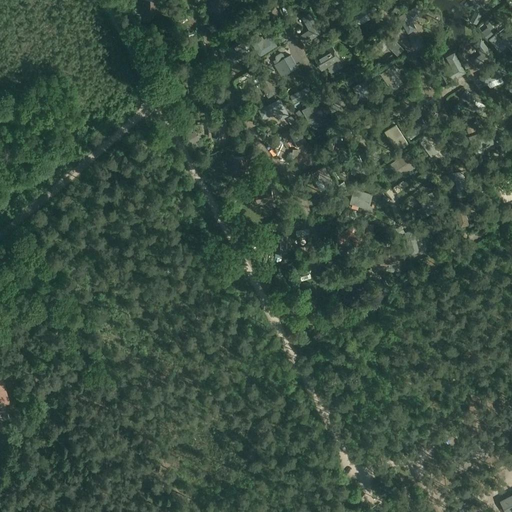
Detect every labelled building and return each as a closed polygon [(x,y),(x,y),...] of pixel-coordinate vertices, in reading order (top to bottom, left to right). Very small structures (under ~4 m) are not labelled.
[(145,15),(161,15),(161,10),(158,10),(157,0),(141,0),(141,4),(144,4),(145,15)] [(223,12),(226,0),(212,0),(212,5),(208,4),(207,10),(211,11),(211,9),(223,12)] [(376,8),(372,1),(353,12),(357,19),(376,8)] [(342,5),(335,9),(338,14),(345,10),(342,5)] [(410,19),(423,12),(419,5),(399,16),(408,32),(415,28),(410,19)] [(305,42),(321,33),(309,14),(302,18),(310,30),(301,35),(305,42)] [(484,33),(488,39),(493,34),(489,29),(484,33)] [(499,51),(511,41),(511,32),(501,40),(496,34),(490,39),(499,51)] [(397,55),(403,49),(388,33),(382,39),(397,55)] [(260,55),(276,45),(272,38),(263,44),(256,34),(249,38),(260,55)] [(164,54),(181,53),(180,48),(177,48),(176,38),(164,38),(164,36),(160,36),(160,43),(163,42),(164,54)] [(242,39),(224,50),(232,62),(250,51),(242,39)] [(479,66),(493,56),(481,39),(475,44),(482,54),(474,60),(479,66)] [(317,46),(320,52),(327,48),(324,42),(317,46)] [(339,59),(333,48),(315,58),(322,69),(339,59)] [(276,55),(276,58),(285,75),(297,67),(290,55),(286,57),(284,53),(281,53),(276,55)] [(454,68),(449,71),(443,74),(447,81),(465,72),(454,53),(447,57),(448,57),(454,68)] [(391,76),(397,71),(393,65),(381,74),(392,91),(398,86),(391,76)] [(483,84),(506,73),(503,66),(480,76),(483,84)] [(268,96),(276,92),(265,72),(257,77),(268,96)] [(196,95),(208,93),(206,78),(194,80),(194,77),(190,78),(191,84),(194,84),(196,95)] [(362,103),(375,95),(365,80),(353,87),(362,103)] [(293,102),(311,93),(308,87),(290,95),(293,102)] [(332,111),(345,104),(336,88),(323,95),(332,111)] [(461,96),(470,104),(468,106),(474,111),(476,109),(479,112),(485,106),(466,90),(461,96)] [(199,104),(206,102),(203,96),(197,99),(199,104)] [(281,118),(288,115),(280,99),(260,109),(263,116),(277,109),(281,118)] [(311,126),(324,119),(315,103),(302,110),(311,126)] [(213,131),(213,136),(230,135),(229,129),(226,130),(225,120),(213,121),(212,118),(209,119),(210,131),(213,131)] [(411,138),(427,127),(423,120),(406,132),(411,138)] [(394,144),(399,150),(402,148),(408,144),(395,125),(389,128),(398,141),(394,144)] [(475,149),(494,143),(489,130),(470,137),(475,149)] [(192,143),(199,139),(195,132),(188,136),(192,143)] [(429,136),(426,138),(425,136),(419,140),(431,156),(437,152),(429,141),(431,139),(429,136)] [(418,163),(410,151),(394,162),(403,174),(418,163)] [(352,157),(350,158),(352,162),(354,161),(359,171),(361,175),(367,172),(365,168),(358,153),(352,157)] [(234,173),(250,172),(250,166),(246,167),(246,157),(233,158),(233,155),(229,155),(230,162),(233,161),(234,173)] [(319,170),(326,185),(327,186),(334,183),(333,182),(326,167),(319,170)] [(458,197),(466,196),(463,171),(455,173),(455,172),(450,173),(448,175),(449,181),(456,180),(458,197)] [(343,179),(337,182),(340,188),(346,185),(343,179)] [(505,203),(511,200),(511,186),(501,190),(505,203)] [(273,199),(271,187),(255,191),(258,203),(270,201),(270,204),(277,202),(276,199),(273,199)] [(350,203),(353,203),(359,205),(368,208),(372,194),(355,189),(350,203)] [(427,215),(440,209),(433,192),(419,198),(427,215)] [(322,213),(344,202),(340,195),(318,206),(322,213)] [(465,212),(475,210),(472,202),(455,207),(461,226),(468,224),(465,212)] [(433,231),(448,224),(443,213),(428,220),(433,231)] [(353,218),(350,214),(344,218),(348,222),(353,218)] [(275,223),(278,229),(287,225),(285,219),(275,223)] [(357,245),(363,240),(354,225),(337,236),(341,243),(351,236),(357,245)] [(416,230),(413,230),(405,233),(411,254),(419,252),(415,237),(418,236),(416,230)] [(274,252),(291,251),(291,246),(287,246),(287,236),(275,236),(275,234),(271,234),(271,242),(274,242),(274,252)] [(300,254),(308,252),(306,246),(298,248),(300,254)] [(383,262),(381,262),(380,266),(387,267),(387,263),(399,265),(401,248),(395,248),(395,251),(385,250),(383,262)] [(281,274),(283,279),(292,275),(291,271),(281,274)] [(361,291),(361,288),(358,288),(358,275),(343,275),(343,288),(354,288),(354,291),(361,291)] [(304,317),(321,316),(320,310),(317,311),(315,300),(303,301),(303,299),(299,300),(300,306),(303,306),(304,317)] [(0,420),(9,418),(4,403),(10,402),(3,378),(0,378),(0,420)] [(453,459),(462,474),(496,454),(487,438),(479,443),(481,446),(463,457),(461,453),(453,459)] [(511,511),(511,494),(501,501),(506,511),(511,511)] [(470,511),(465,502),(454,509),(456,511),(470,511)]
